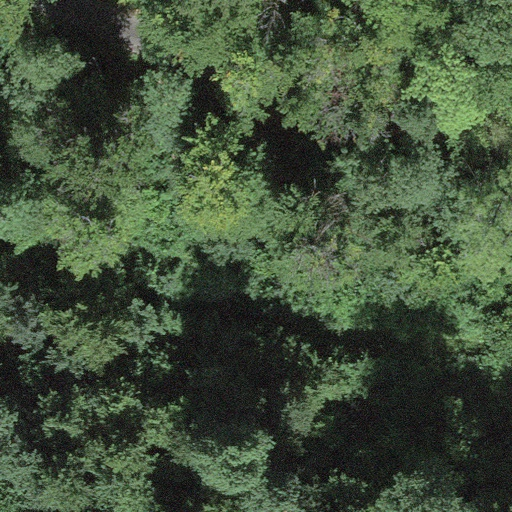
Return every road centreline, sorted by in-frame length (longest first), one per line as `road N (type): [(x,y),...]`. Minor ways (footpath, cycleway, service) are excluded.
road 1 (track): [(0,219),(208,306),(336,329),(511,346)]
road 2 (unclassified): [(511,152),(138,39),(48,0)]
